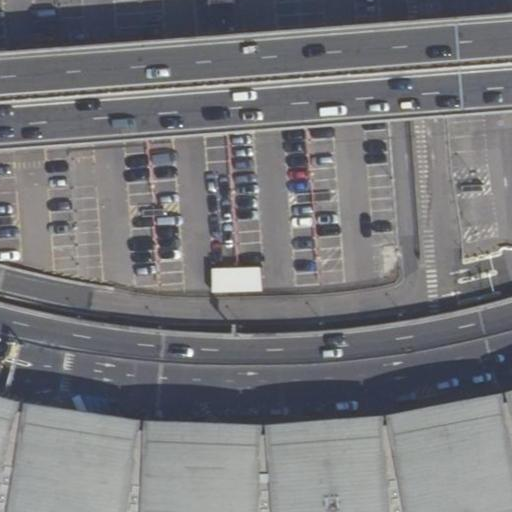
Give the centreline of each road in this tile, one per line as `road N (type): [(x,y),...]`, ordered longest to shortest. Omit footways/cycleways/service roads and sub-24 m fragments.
road 1 (secondary): [(0,131),(511,92)]
road 2 (secondary): [(511,43),(0,82)]
